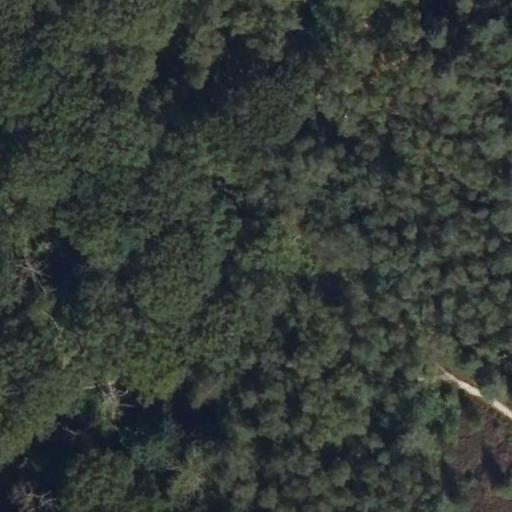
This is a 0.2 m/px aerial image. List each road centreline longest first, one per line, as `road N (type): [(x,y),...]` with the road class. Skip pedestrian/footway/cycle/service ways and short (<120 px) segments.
road 1 (track): [(511,429),(448,386),(150,378),(32,439),(0,468)]
road 2 (track): [(329,0),(177,196),(0,63)]
road 3 (track): [(177,196),(448,386),(482,372),(511,309)]
road 4 (track): [(177,196),(0,440)]
